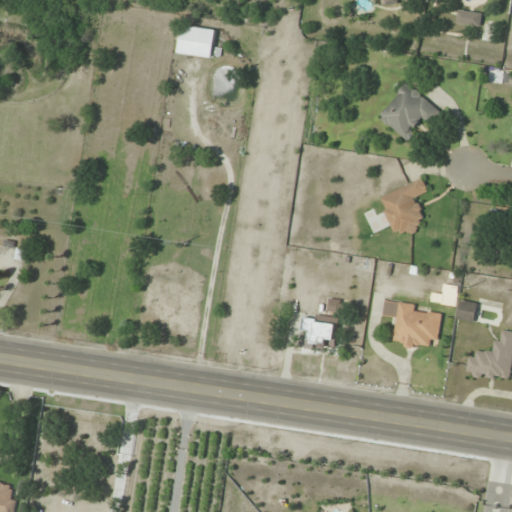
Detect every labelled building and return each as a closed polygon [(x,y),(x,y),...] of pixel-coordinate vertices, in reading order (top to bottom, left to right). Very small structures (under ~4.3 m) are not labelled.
[(483,13),(459,10),(457,23),(481,27),(483,13)] [(217,31),(184,25),(178,53),(212,59),(217,31)] [(378,117),(407,141),(424,121),(432,127),(444,113),(408,82),(378,117)] [(396,238),(427,225),(416,198),(430,192),(424,179),(379,197),(396,238)] [(458,321),(475,322),(477,302),(460,301),(458,321)] [(394,343),(438,349),(443,309),(385,302),(383,318),(396,320),(394,343)] [(303,331),(309,332),(308,346),(336,349),(339,321),(304,318),(303,331)] [(511,374),(511,331),(499,330),(496,351),(479,349),(478,358),(469,357),(467,376),(511,382),(511,374)] [(0,511),(15,511),(15,481),(0,480),(0,511)]
